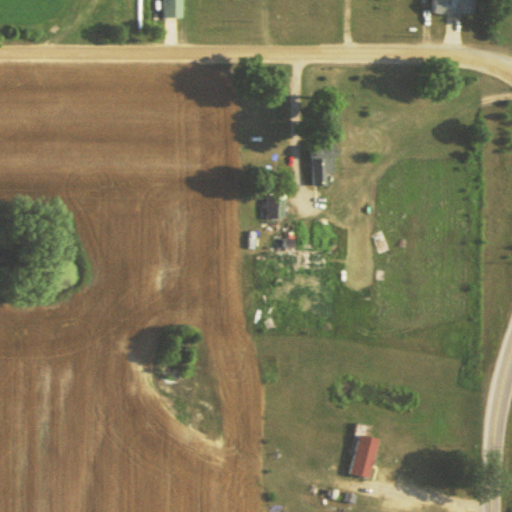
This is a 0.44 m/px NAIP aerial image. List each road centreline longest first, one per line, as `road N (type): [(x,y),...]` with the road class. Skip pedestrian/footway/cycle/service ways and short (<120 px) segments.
road 1 (residential): [(511,74),(493,61),(0,55)]
road 2 (secondary): [(489,511),(492,430),(511,338)]
